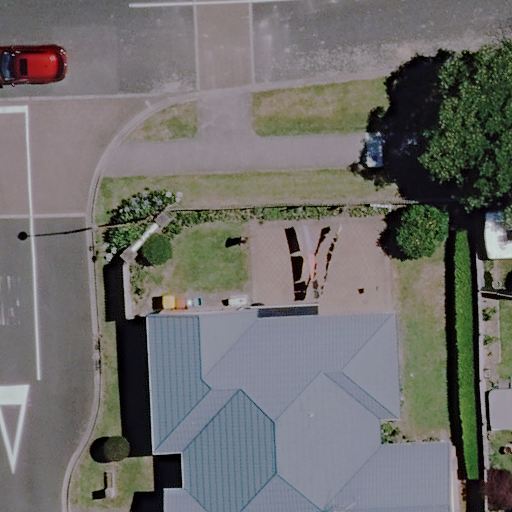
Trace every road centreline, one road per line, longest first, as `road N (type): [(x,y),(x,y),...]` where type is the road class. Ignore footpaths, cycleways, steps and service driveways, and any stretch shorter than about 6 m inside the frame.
road 1 (residential): [(36,511),(20,10)]
road 2 (residential): [(20,10),(164,0)]
